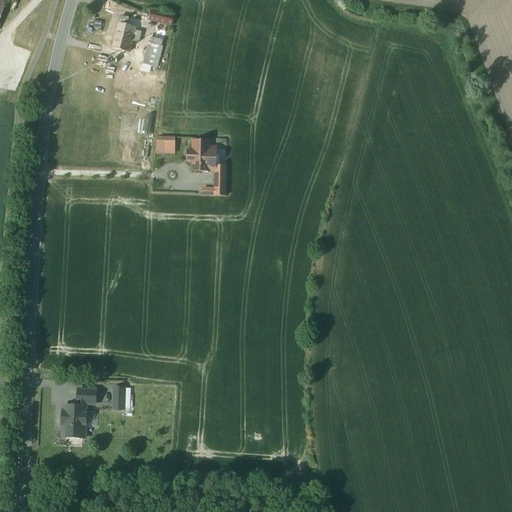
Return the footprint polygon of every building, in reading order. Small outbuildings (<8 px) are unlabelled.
[(174,16),(152,11),(150,21),(161,23),(172,26),(174,16)] [(130,18),(121,16),(112,49),(129,53),(132,42),(139,43),(142,32),(135,31),(136,28),(128,26),(130,18)] [(151,43),(149,43),(143,65),(156,68),(161,49),(163,42),(152,39),(151,43)] [(84,50),(82,61),(97,63),(99,53),(84,50)] [(153,87),(134,84),(133,93),(151,96),(153,87)] [(175,138),(158,138),(158,146),(175,146),(175,138)] [(211,143),(193,142),(193,152),(188,152),(188,162),(193,163),(193,171),(209,172),(209,171),(215,171),(216,171),(216,166),(216,148),(210,148),(211,143)] [(226,167),(216,166),(216,171),(215,171),(215,189),(215,196),(225,197),(226,167)] [(125,384),(115,383),(114,409),(124,409),(125,384)] [(97,390),(77,389),(76,401),(96,402),(97,390)] [(64,407),(63,438),(85,438),(86,408),(64,407)]
